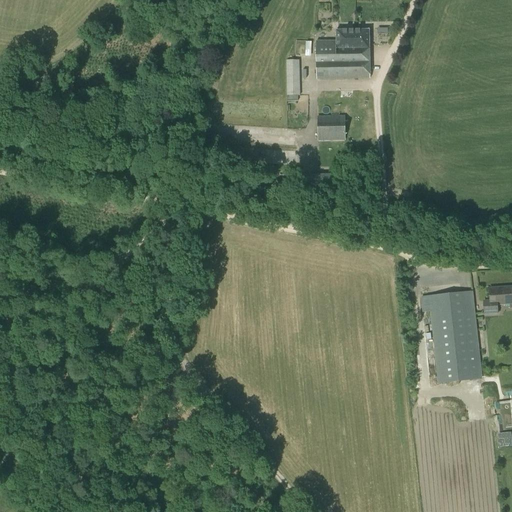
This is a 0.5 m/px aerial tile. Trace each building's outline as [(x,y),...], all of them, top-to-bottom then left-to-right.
[(369,31),(336,31),(336,42),(316,42),(316,80),(369,79),(369,31)] [(286,61),(287,102),(298,101),(298,96),(300,96),(299,60),(286,61)] [(345,116),(317,117),(317,142),(345,141),(345,116)] [(332,174),(302,175),(302,193),(332,192),(332,174)] [(511,287),(488,289),(489,302),(484,303),(484,315),(497,314),(496,306),(511,304),(511,287)] [(428,296),(438,385),(482,380),(472,292),(428,296)] [(458,416),(459,412),(458,408),(457,406),(455,404),(453,403),(451,402),(447,401),(445,402),(443,402),(440,405),(438,407),(438,408),(437,411),(437,413),(438,416),(439,418),(440,420),(443,422),(446,423),(448,423),(450,423),(452,422),(456,420),(457,418),(458,416)] [(498,446),(511,445),(511,432),(497,433),(498,446)]
